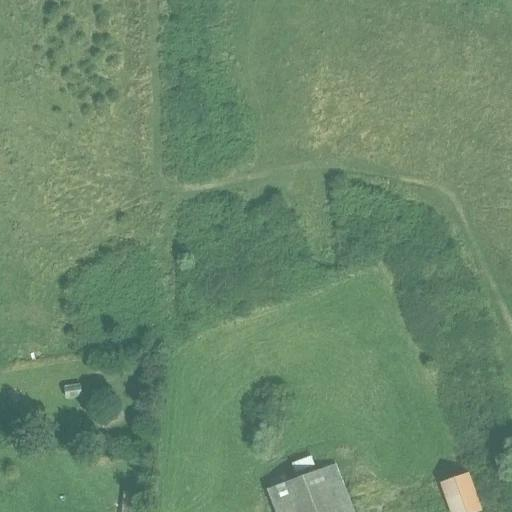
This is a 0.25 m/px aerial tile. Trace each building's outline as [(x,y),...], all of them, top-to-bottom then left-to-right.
[(78,385),(64,387),(65,399),(80,397),(78,385)] [(310,457),(292,464),(295,474),(314,466),(313,463),(310,457)] [(352,511),(334,464),(267,489),(276,511),(352,511)] [(469,475),(441,485),(450,511),(475,511),(481,510),(469,475)] [(135,511),(138,489),(124,487),(121,511),(135,511)]
